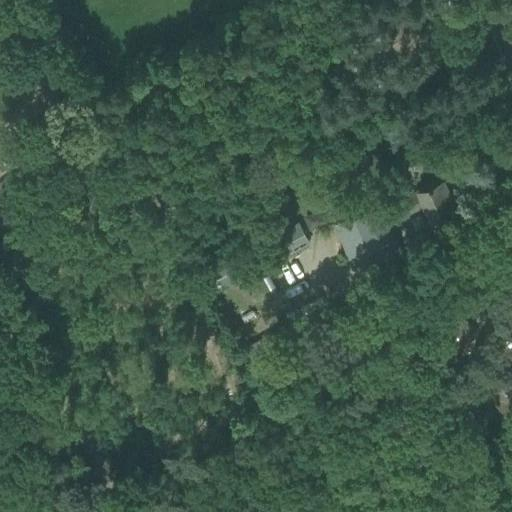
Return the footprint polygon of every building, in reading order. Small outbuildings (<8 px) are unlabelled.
[(8,30),(0,35),(0,37),(5,45),(14,39),(8,30)] [(52,126),(33,139),(43,155),(83,129),(55,87),(44,94),(53,107),(43,114),(52,126)] [(333,225),(352,269),(402,248),(391,222),(409,215),(408,213),(426,205),(432,219),(457,207),(443,178),(403,197),(403,196),(333,225)] [(206,184),(186,194),(190,202),(210,191),(206,184)] [(249,252),(259,270),(311,241),(301,223),(249,252)] [(457,366),(481,324),(456,309),(431,352),(457,366)] [(511,370),(489,379),(506,420),(511,417),(511,370)]
